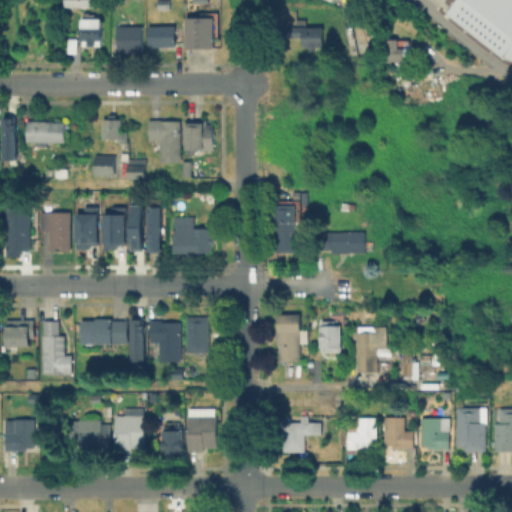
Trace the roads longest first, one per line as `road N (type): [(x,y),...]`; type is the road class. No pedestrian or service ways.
road 1 (residential): [(245,511),(244,182)]
road 2 (residential): [(511,483),(245,486)]
road 3 (residential): [(245,284),(0,284)]
road 4 (residential): [(244,82),(0,83)]
road 5 (residential): [(245,486),(113,486)]
